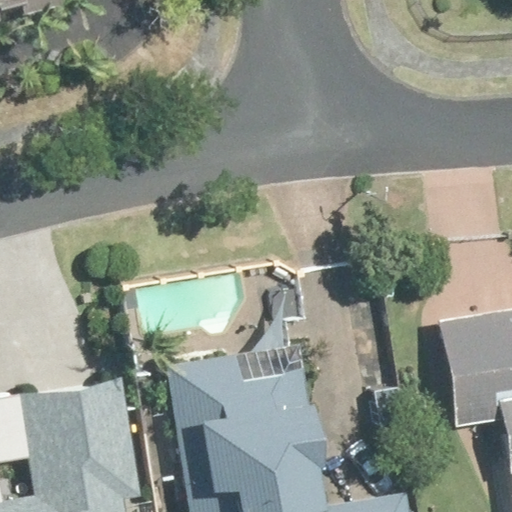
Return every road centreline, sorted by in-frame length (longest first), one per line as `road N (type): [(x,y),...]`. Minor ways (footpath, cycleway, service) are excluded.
road 1 (residential): [(0,209),(317,135)]
road 2 (residential): [(317,135),(511,122)]
road 3 (residential): [(292,0),(317,135)]
